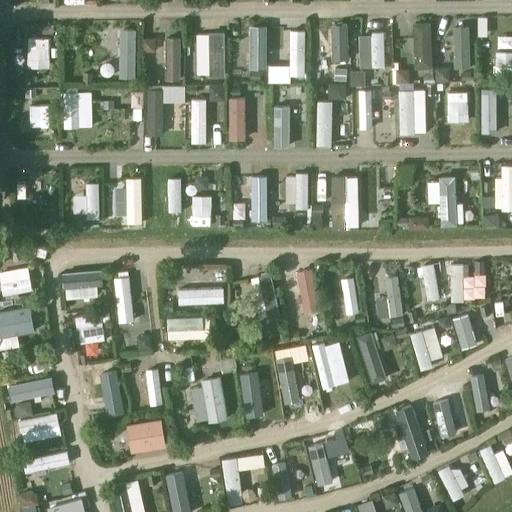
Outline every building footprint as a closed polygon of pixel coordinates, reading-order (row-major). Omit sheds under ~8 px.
[(417,67),(436,67),(434,20),(416,20),(417,67)] [(270,68),(271,24),(252,24),(252,68),(270,68)] [(474,67),(473,24),(456,24),(457,67),(474,67)] [(120,29),(119,77),(140,77),(141,29),(120,29)] [(227,31),(195,32),(196,76),(228,75),(227,31)] [(388,66),(387,32),(362,33),(363,67),(388,66)] [(27,67),(51,68),(52,35),(28,35),(27,67)] [(184,78),(182,36),(144,37),(145,47),(166,46),(167,79),(184,78)] [(511,49),(494,49),(494,74),(511,74),(511,49)] [(317,63),(317,81),(333,81),(333,63),(317,63)] [(349,96),(348,82),(332,83),(333,97),(349,96)] [(147,87),(147,138),(165,138),(165,87),(147,87)] [(400,133),(429,132),(428,87),(399,88),(400,133)] [(482,87),(483,132),(499,131),(499,87),(482,87)] [(375,127),(374,88),(359,89),(360,127),(375,127)] [(63,91),(64,126),(92,125),(91,95),(79,96),(79,90),(63,91)] [(209,143),(209,97),(191,96),(190,143),(209,143)] [(230,96),(231,139),(248,139),(248,96),(230,96)] [(333,141),(333,100),(316,99),(316,141),(333,141)] [(275,137),(290,137),(291,104),(276,104),(275,137)] [(18,139),(51,139),(51,128),(17,129),(18,139)] [(511,163),(502,163),(501,214),(511,213),(511,163)] [(310,172),(287,173),(287,206),(311,206),(310,172)] [(270,220),(271,175),(254,174),(253,219),(270,220)] [(336,229),(361,229),(362,174),(336,174),(336,229)] [(145,222),(144,176),(125,176),(127,222),(145,222)] [(168,211),(184,210),(183,176),(167,176),(168,211)] [(443,201),(444,225),(463,224),(461,176),(427,178),(428,202),(443,201)] [(81,219),(103,218),(101,181),(86,182),(87,193),(79,194),(81,219)] [(191,194),(190,224),(213,225),(214,194),(191,194)] [(314,228),(324,227),(324,208),(313,209),(314,228)] [(419,264),(421,299),(439,298),(438,263),(419,264)] [(451,301),(468,300),(467,263),(450,263),(451,301)] [(30,265),(0,270),(0,279),(3,296),(35,289),(30,265)] [(312,266),(298,269),(307,311),(321,308),(312,266)] [(102,298),(103,270),(67,269),(66,297),(102,298)] [(397,272),(383,274),(390,315),(404,312),(397,272)] [(116,273),(117,321),(134,320),(133,273),(116,273)] [(260,274),(263,316),(279,315),(276,273),(260,274)] [(342,277),(343,313),(359,312),(357,276),(342,277)] [(179,303),(227,302),(227,286),(179,287),(179,303)] [(0,308),(0,347),(21,346),(20,332),(36,331),(34,306),(0,308)] [(107,340),(103,313),(77,316),(80,343),(107,340)] [(419,370),(434,367),(433,357),(443,355),(438,326),(412,331),(419,370)] [(360,333),(370,383),(387,379),(377,330),(360,333)] [(340,337),(312,345),(323,388),(352,380),(340,337)] [(293,359),(278,362),(285,393),(306,388),(303,372),(296,373),(293,359)] [(122,371),(132,371),(132,363),(122,363),(122,371)] [(164,403),(162,367),(147,368),(149,404),(164,403)] [(256,371),(241,372),(245,412),(259,410),(256,371)] [(487,373),(472,375),(477,410),(492,407),(487,373)] [(205,378),(210,421),(229,419),(224,376),(205,378)] [(10,398),(57,393),(55,377),(8,382),(10,398)] [(108,382),(111,413),(125,412),(122,380),(108,382)] [(442,393),(429,396),(439,431),(452,427),(442,393)] [(395,411),(414,459),(433,451),(413,403),(395,411)] [(59,411),(19,419),(23,442),(64,434),(59,411)] [(162,420),(128,426),(132,451),(166,446),(162,420)] [(307,440),(317,475),(339,469),(333,445),(324,448),(321,436),(307,440)] [(494,481),(511,474),(511,462),(505,443),(483,451),(494,481)] [(23,458),(27,473),(72,461),(68,447),(23,458)] [(239,455),(222,458),(229,505),(247,503),(239,455)] [(283,490),(301,485),(294,457),(275,462),(283,490)] [(459,461),(439,473),(453,495),(473,484),(459,461)] [(182,475),(169,476),(172,511),(173,511),(198,509),(196,485),(183,487),(182,475)] [(112,485),(119,511),(148,511),(139,478),(112,485)] [(446,511),(442,499),(423,506),(416,487),(402,491),(409,511),(446,511)] [(362,511),(380,511),(375,497),(359,503),(362,511)] [(49,505),(50,511),(87,511),(85,498),(49,505)]
